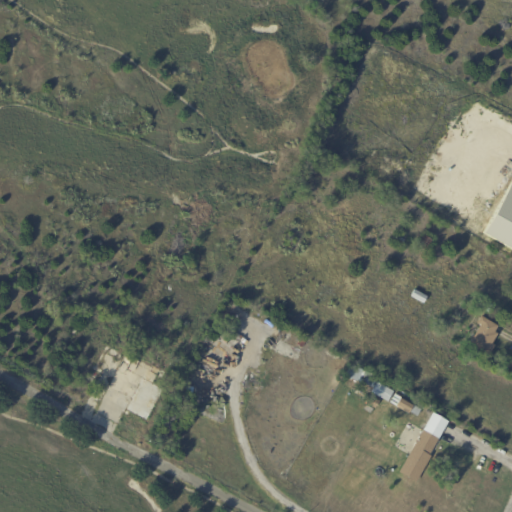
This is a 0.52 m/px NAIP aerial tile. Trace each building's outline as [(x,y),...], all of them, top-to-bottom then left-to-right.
[(428,252),(418,246),(425,235),(435,241),(428,252)] [(415,291),(429,298),(425,304),(412,297),(415,291)] [(500,327),(496,333),(499,335),(493,345),(496,347),(490,358),(470,346),(482,326),(478,324),(482,317),(500,327)] [(307,343),(303,349),(297,345),(302,339),(307,343)] [(347,377),(352,366),(372,375),(371,377),(386,384),(383,391),(379,389),(378,392),(347,377)] [(165,390),(148,422),(126,410),(143,378),(165,390)] [(370,395),(381,402),(376,410),(365,402),(370,395)] [(401,398),(414,405),(409,414),(396,407),(401,398)] [(439,441),(431,456),(432,457),(418,483),(400,473),(425,431),(440,440),(439,441)]
